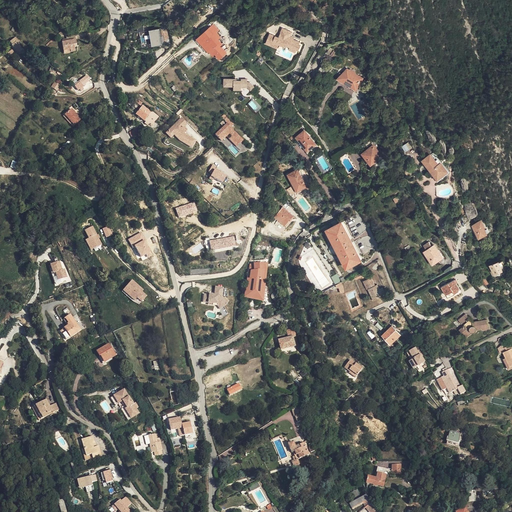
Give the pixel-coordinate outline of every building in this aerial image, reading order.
[(195,37),(205,48),(207,47),(211,51),(212,51),(216,55),(222,50),(215,43),(217,42),(212,37),(215,35),(211,31),(213,28),(208,24),(195,37)] [(151,45),(160,43),(158,27),(148,29),(151,45)] [(260,44),(272,49),(274,45),(280,48),(281,46),(285,48),(283,50),(290,53),(291,50),(293,51),(295,46),(293,46),(294,43),(284,38),(286,33),(277,29),(273,39),(264,35),(260,44)] [(12,40),(18,48),(22,45),(18,40),(20,38),(16,32),(11,37),(13,39),(12,40)] [(60,40),(62,48),(68,47),(69,50),(74,49),(73,42),(75,42),(73,33),(65,35),(65,39),(60,40)] [(315,72),(322,76),(327,68),(322,64),(330,52),(322,47),(314,60),(320,64),(315,72)] [(357,80),(355,78),(350,75),(351,73),(346,69),(344,72),(340,71),(334,80),(351,90),(355,82),(357,80)] [(74,84),(77,89),(91,80),(87,75),(74,84)] [(229,80),(229,78),(218,79),(219,87),(229,86),(229,90),(236,89),(236,86),(242,86),(242,81),(241,77),(231,78),(231,80),(229,80)] [(55,87),(59,82),(54,78),(50,83),(55,87)] [(256,112),(261,107),(254,99),(248,104),(256,112)] [(133,113),(148,126),(156,116),(149,110),(148,111),(140,104),(133,113)] [(59,116),(71,127),(76,120),(65,110),(59,116)] [(222,131),(230,145),(236,139),(223,126),(226,123),(219,116),(216,119),(220,123),(208,135),(214,140),(219,134),(222,131)] [(161,130),(166,135),(167,133),(169,132),(174,138),(185,144),(188,139),(179,133),(180,132),(179,130),(178,130),(176,127),(177,126),(179,123),(174,118),(161,130)] [(219,134),(230,145),(222,131),(219,134)] [(303,151),(312,145),(302,132),(294,138),(303,151)] [(174,138),(173,139),(185,146),(185,144),(174,138)] [(405,152),(412,148),(408,142),(401,147),(405,152)] [(364,151),(372,162),(379,157),(370,146),(364,151)] [(369,164),(372,162),(364,151),(360,154),(369,164)] [(433,154),(424,162),(438,180),(448,172),(433,154)] [(207,172),(222,182),(227,175),(212,165),(207,172)] [(293,192),(303,187),(295,172),(286,176),(293,192)] [(175,207),(178,217),(198,212),(195,202),(175,207)] [(283,224),(288,218),(289,216),(280,209),(274,217),(283,224)] [(356,262),(338,223),(325,230),(343,268),(356,262)] [(482,234),(477,225),(467,230),(472,239),(482,234)] [(110,235),(105,226),(100,229),(105,239),(110,235)] [(87,241),(86,242),(92,252),(101,246),(89,228),(82,234),(87,241)] [(234,235),(209,240),(211,250),(236,245),(234,235)] [(92,252),(86,242),(84,243),(90,253),(92,252)] [(438,260),(430,248),(421,254),(429,267),(438,260)] [(146,268),(153,263),(148,256),(141,261),(146,268)] [(248,295),(259,295),(261,282),(262,268),(259,261),(252,261),(252,268),(249,268),(248,295)] [(45,269),(47,273),(48,277),(50,276),(54,284),(62,281),(59,273),(56,274),(53,266),(45,269)] [(495,271),(492,266),(485,269),(489,278),(497,274),(495,271)] [(48,277),(47,273),(44,274),(49,286),(54,284),(50,276),(48,277)] [(365,275),(359,278),(363,286),(368,298),(380,292),(377,286),(373,287),(372,284),(370,286),(365,275)] [(140,291),(139,290),(129,281),(120,291),(125,296),(136,305),(143,296),(139,292),(140,291)] [(448,297),(455,294),(449,284),(438,290),(441,298),(447,295),(448,297)] [(212,291),(210,298),(210,300),(205,298),(205,299),(200,298),(198,305),(203,306),(216,309),(218,312),(222,309),(221,308),(219,303),(218,302),(220,293),(212,291)] [(216,309),(203,306),(202,308),(212,311),(214,314),(218,312),(216,309)] [(456,325),(461,321),(464,319),(461,315),(452,321),(456,325)] [(66,328),(64,330),(56,336),(62,344),(76,334),(65,320),(61,322),(66,328)] [(466,323),(464,326),(460,328),(461,330),(457,333),(461,339),(467,335),(469,337),(470,336),(472,334),(471,330),(477,329),(477,330),(482,329),(481,321),(466,323)] [(386,344),(394,336),(388,328),(379,336),(386,344)] [(276,352),(289,347),(286,338),(289,336),(287,329),(279,332),(282,339),(272,343),(276,352)] [(499,352),(502,358),(506,366),(510,364),(511,363),(511,354),(508,347),(499,352)] [(106,369),(113,361),(104,352),(95,361),(98,364),(100,363),(106,369)] [(422,368),(419,365),(417,362),(418,361),(413,354),(407,360),(412,366),(410,368),(415,374),(422,368)] [(506,366),(502,358),(499,359),(505,370),(511,366),(510,364),(506,366)] [(404,362),(410,368),(412,366),(407,360),(404,362)] [(342,371),(346,375),(347,374),(350,376),(348,377),(352,381),(359,372),(347,363),(342,371)] [(454,392),(444,373),(438,375),(440,379),(438,381),(446,396),(454,392)] [(226,388),(229,394),(242,389),(240,382),(226,388)] [(229,403),(242,397),(239,392),(227,397),(229,403)] [(192,400),(192,398),(194,397),(193,394),(191,395),(188,393),(187,393),(185,393),(183,394),(181,396),(181,398),(181,400),(182,402),(183,403),(185,404),(187,404),(189,404),(190,403),(192,400)] [(117,397),(113,400),(118,407),(119,406),(123,413),(121,414),(124,419),(125,418),(128,423),(135,419),(132,414),(134,413),(131,408),(129,409),(122,397),(118,400),(117,397)] [(115,409),(110,401),(104,405),(108,413),(115,409)] [(34,408),(31,409),(37,422),(56,412),(53,406),(47,409),(43,403),(34,408)] [(297,426),(298,426),(295,416),(293,409),(284,412),(286,420),(289,420),(290,425),(296,424),(297,426)] [(179,421),(167,424),(170,434),(177,432),(179,440),(183,439),(181,428),(179,421)] [(189,426),(181,428),(183,439),(192,437),(189,426)] [(458,443),(461,433),(450,430),(446,440),(458,443)] [(153,456),(160,454),(160,453),(158,445),(155,446),(153,437),(141,441),(144,449),(147,448),(150,456),(153,456)] [(90,444),(93,443),(92,438),(80,441),(82,452),(80,452),(82,463),(99,459),(96,449),(94,449),(92,450),(90,444)] [(288,453),(289,457),(291,461),(289,462),(286,463),(289,469),(296,466),(293,460),(303,456),(299,445),(290,448),(288,442),(283,444),(287,453),(288,453)] [(387,474),(395,474),(396,467),(387,466),(387,470),(387,474)] [(106,473),(96,477),(99,486),(107,482),(106,480),(109,479),(106,473)] [(91,477),(70,485),(72,490),(75,489),(77,493),(79,492),(80,495),(82,495),(84,499),(91,497),(87,485),(93,483),(91,477)] [(362,478),(360,484),(372,486),(372,483),(378,485),(379,482),(369,480),(362,478)] [(478,497),(490,493),(493,492),(492,491),(491,487),(475,491),(476,493),(477,495),(478,497)] [(364,505),(366,504),(369,511),(376,511),(373,506),(372,507),(366,494),(349,502),(351,507),(363,502),(364,505)] [(467,494),(464,495),(461,496),(464,503),(470,501),(467,495),(467,494)] [(67,511),(63,498),(58,500),(61,511),(67,511)] [(123,498),(120,501),(125,508),(129,505),(123,498)] [(126,511),(124,509),(118,503),(117,501),(109,509),(111,511),(114,511),(115,511),(126,511)]
